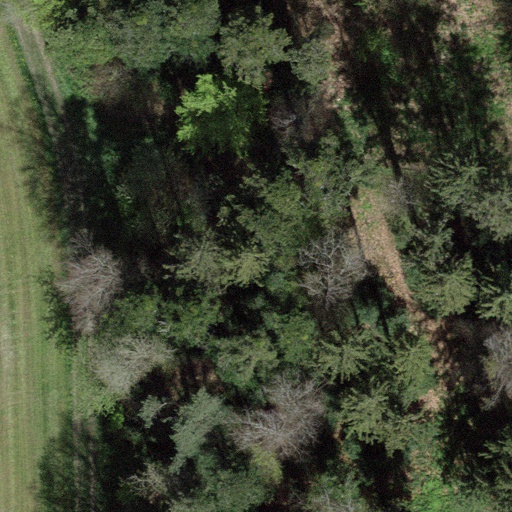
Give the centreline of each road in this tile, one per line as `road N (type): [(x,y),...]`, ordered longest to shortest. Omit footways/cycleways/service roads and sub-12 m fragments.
road 1 (track): [(85,511),(63,149),(15,0)]
road 2 (track): [(63,149),(247,149),(511,186)]
